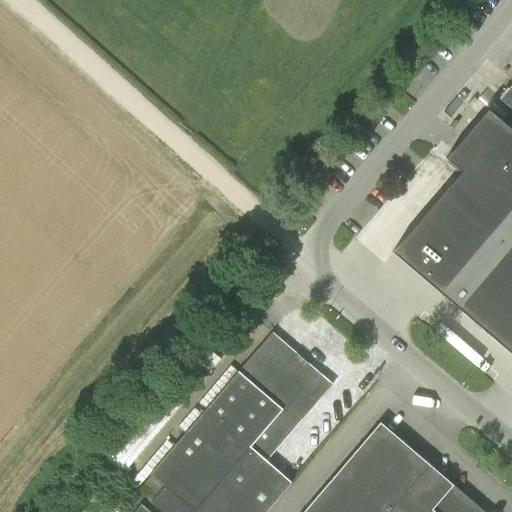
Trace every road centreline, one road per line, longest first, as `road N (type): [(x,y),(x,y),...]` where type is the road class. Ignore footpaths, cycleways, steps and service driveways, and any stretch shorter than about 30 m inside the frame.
road 1 (unclassified): [(276,261),(0,14)]
road 2 (unclassified): [(276,261),(502,0)]
road 3 (unclassified): [(511,455),(276,261)]
